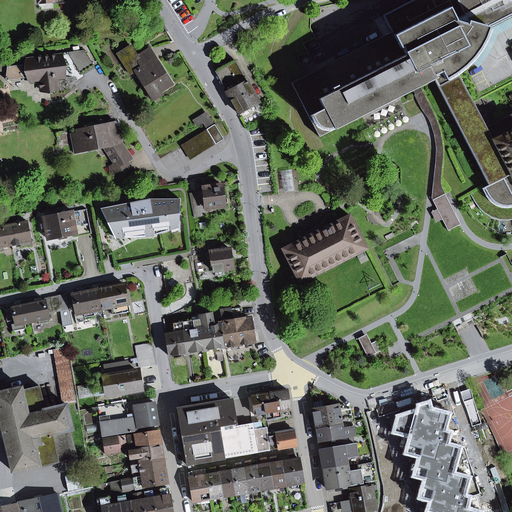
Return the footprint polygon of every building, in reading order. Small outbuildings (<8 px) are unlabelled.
[(488,185),(502,178),(505,177),(509,175),(486,128),(456,71),(464,65),(468,60),(472,57),(478,61),(480,58),(481,56),(483,54),(477,49),(483,37),(487,27),(511,14),(511,0),(445,0),(443,1),(445,4),(411,22),(413,25),(394,35),(392,32),(391,33),(306,76),(293,82),(291,83),(319,137),(355,119),(399,96),(412,89),(414,93),(418,91),(421,89),(419,86),(433,79),(488,185)] [(445,0),(412,0),(382,16),(391,33),(392,32),(394,35),(413,25),(411,22),(445,4),(443,1),(445,0)] [(511,14),(487,27),(483,37),(477,49),(483,54),(481,56),(480,58),(478,61),(472,57),(468,60),(479,68),(490,52),(483,47),(486,40),(511,27),(511,14)] [(146,88),(152,96),(157,93),(171,84),(156,59),(154,60),(148,50),(137,57),(130,46),(117,54),(118,54),(131,74),(130,75),(136,71),(146,88)] [(69,55),(80,73),(93,65),(85,50),(69,52),(69,53),(69,55)] [(299,62),(302,67),(313,61),(308,51),(296,57),(299,62)] [(58,89),(57,78),(65,77),(66,66),(62,56),(52,57),(49,55),(48,55),(46,58),(27,60),(27,66),(26,71),(28,77),(30,82),(40,81),(41,91),(50,93),(58,89)] [(226,92),(239,114),(259,103),(235,61),(215,72),(224,88),(229,86),(231,89),(226,92)] [(286,69),(293,82),(306,76),(302,67),(299,62),(286,69)] [(80,73),(81,75),(95,67),(93,65),(80,73)] [(10,81),(10,79),(28,77),(26,71),(27,66),(19,67),(8,68),(8,74),(6,79),(9,82),(10,81)] [(157,93),(152,96),(146,88),(144,89),(151,100),(159,95),(157,93)] [(436,207),(439,213),(445,210),(451,206),(448,201),(445,194),(441,184),(443,154),(442,142),(439,127),(434,116),(421,89),(418,91),(414,93),(413,93),(421,110),(430,122),(434,136),(436,150),(431,198),(436,207)] [(201,124),(198,120),(207,114),(205,112),(193,120),(197,126),(201,124)] [(208,130),(214,126),(207,114),(198,120),(201,124),(203,123),(208,130)] [(511,114),(486,128),(509,175),(511,179),(511,114)] [(134,172),(127,161),(131,158),(119,139),(114,132),(119,129),(115,123),(78,131),(79,139),(81,150),(104,145),(116,164),(114,165),(111,167),(120,181),(134,172)] [(214,126),(208,130),(207,130),(215,143),(222,138),(214,126)] [(119,139),(123,136),(119,129),(114,132),(119,139)] [(200,134),(208,147),(215,143),(207,130),(200,134)] [(194,138),(202,151),(208,147),(200,134),(194,138)] [(188,142),(196,154),(202,151),(194,138),(188,142)] [(71,141),(74,154),(103,148),(114,165),(116,164),(104,145),(81,150),(79,139),(71,141)] [(182,146),(189,159),(196,154),(188,142),(182,146)] [(284,192),(294,191),(291,170),(281,171),(284,192)] [(511,197),(502,178),(488,185),(474,192),(475,194),(472,195),(475,202),(479,208),(485,213),(492,217),(499,219),(506,220),(511,219),(511,197)] [(224,198),(223,185),(203,188),(203,191),(204,200),(205,209),(225,206),(225,205),(228,203),(227,199),(224,198)] [(193,211),(201,209),(199,201),(197,192),(190,194),(193,211)] [(169,225),(179,222),(180,199),(153,199),(149,199),(101,209),(106,219),(107,221),(108,223),(115,238),(129,231),(132,238),(151,237),(171,231),(169,225)] [(439,213),(448,231),(460,225),(451,206),(445,210),(439,213)] [(44,217),(45,224),(46,232),(48,240),(77,234),(91,231),(87,209),(44,217)] [(194,218),(202,216),(201,209),(193,211),(194,218)] [(282,249),(296,277),(364,243),(350,215),(316,232),(282,249)] [(27,222),(7,226),(11,245),(20,244),(20,247),(32,245),(27,222)] [(169,225),(171,231),(179,228),(179,222),(169,225)] [(3,247),(11,245),(7,226),(0,227),(0,251),(4,251),(3,247)] [(364,243),(296,277),(300,283),(367,249),(364,243)] [(234,268),(233,258),(231,258),(230,249),(222,250),(221,247),(215,247),(216,251),(210,251),(213,272),(217,271),(223,270),(233,269),(233,268),(234,268)] [(124,284),(98,289),(102,309),(111,307),(113,315),(130,311),(124,284)] [(94,311),(102,309),(98,289),(72,295),(76,315),(84,313),(85,318),(95,316),(94,311)] [(66,295),(58,297),(61,311),(69,310),(66,295)] [(60,311),(61,311),(58,297),(46,300),(48,313),(60,311)] [(48,313),(46,300),(34,303),(34,300),(27,301),(32,322),(39,321),(39,325),(50,322),(48,313)] [(12,307),(12,308),(15,321),(15,324),(12,325),(13,331),(26,329),(25,324),(32,322),(27,301),(21,302),(22,305),(12,307)] [(241,307),(236,308),(239,320),(223,323),(219,324),(219,326),(223,347),(254,342),(250,317),(243,319),(241,307)] [(8,322),(15,321),(12,308),(5,310),(8,322)] [(239,320),(236,308),(221,310),(223,323),(239,320)] [(202,329),(205,350),(223,347),(219,326),(214,327),(212,313),(199,315),(202,329)] [(194,330),(202,329),(200,319),(192,321),(194,330)] [(183,323),(188,353),(205,350),(202,329),(194,330),(192,321),(183,323)] [(165,335),(169,356),(188,353),(183,323),(174,324),(175,333),(165,335)] [(375,342),(371,344),(368,338),(360,342),(368,357),(380,351),(375,342)] [(137,356),(138,361),(153,358),(150,343),(135,346),(137,356)] [(67,405),(78,402),(69,346),(54,350),(63,406),(67,405)] [(154,365),(153,358),(138,361),(139,368),(154,365)] [(138,371),(123,374),(119,375),(105,377),(108,396),(141,390),(138,371)] [(94,392),(93,384),(78,387),(79,395),(94,392)] [(63,406),(45,410),(45,412),(29,415),(23,390),(22,387),(0,392),(0,416),(4,433),(13,472),(25,469),(41,465),(34,437),(50,434),(50,435),(52,435),(71,431),(73,430),(67,405),(63,406)] [(45,412),(45,410),(40,387),(23,390),(29,415),(45,412)] [(280,417),(279,411),(291,409),(288,390),(269,393),(273,418),(280,417)] [(481,410),(485,408),(476,390),(471,392),(478,412),(481,410)] [(266,413),(267,419),(273,418),(269,393),(252,396),(255,415),(266,413)] [(199,462),(258,453),(254,430),(253,424),(236,426),(232,400),(178,409),(187,465),(199,463),(199,462)] [(98,408),(101,422),(128,418),(127,409),(124,409),(123,403),(98,408)] [(136,417),(138,428),(158,425),(154,403),(134,406),(136,417)] [(398,417),(394,431),(410,436),(405,452),(419,456),(413,476),(424,479),(422,486),(450,474),(458,448),(445,444),(448,433),(442,431),(447,414),(429,410),(427,403),(418,406),(417,411),(398,417)] [(316,428),(341,424),(354,421),(352,411),(341,404),(330,406),(330,404),(323,405),(323,407),(313,409),(316,428)] [(138,428),(136,417),(128,418),(101,422),(103,437),(137,432),(138,428)] [(352,423),(354,423),(354,421),(341,424),(316,428),(319,442),(355,436),(352,423)] [(254,430),(258,453),(270,451),(267,433),(268,433),(267,428),(254,430)] [(52,435),(58,461),(77,457),(71,431),(52,435)] [(159,431),(128,435),(130,450),(161,445),(159,431)] [(267,433),(270,451),(296,446),(294,432),(287,433),(286,431),(269,433),(268,433),(267,433)] [(34,437),(41,465),(58,461),(52,435),(50,435),(50,434),(34,437)] [(124,436),(103,439),(105,454),(121,452),(120,448),(126,447),(124,436)] [(357,456),(355,444),(320,450),(323,469),(347,465),(346,458),(357,456)] [(161,445),(130,450),(132,462),(163,458),(161,445)] [(281,456),(286,486),(303,483),(299,459),(295,460),(294,454),(281,456)] [(269,464),(273,488),(286,486),(281,456),(271,458),(271,463),(269,464)] [(132,462),(131,462),(133,476),(142,474),(165,470),(163,458),(132,462)] [(257,466),(261,490),(273,488),(269,464),(267,464),(265,459),(256,461),(257,466)] [(244,469),(248,493),(261,490),(257,466),(252,467),(250,461),(245,462),(246,468),(244,469)] [(231,471),(235,495),(248,493),(244,469),(242,469),(241,463),(236,464),(237,470),(231,471)] [(362,470),(364,483),(376,480),(373,463),(354,467),(354,471),(362,470)] [(362,470),(354,471),(349,472),(348,465),(347,465),(323,469),(327,489),(350,486),(364,483),(362,470)] [(219,473),(223,497),(235,495),(231,471),(226,472),(225,466),(220,467),(221,473),(219,473)] [(206,475),(210,499),(223,497),(219,473),(216,473),(215,467),(210,468),(211,474),(206,475)] [(188,473),(193,502),(210,499),(206,475),(205,469),(192,472),(188,473)] [(112,482),(113,493),(168,484),(165,470),(142,474),(133,476),(134,478),(112,482)] [(422,486),(419,497),(430,499),(426,511),(475,511),(465,509),(468,498),(462,496),(466,478),(450,474),(422,486)] [(353,510),(361,509),(375,507),(371,486),(350,490),(351,500),(342,502),(344,511),(353,510)] [(152,499),(154,511),(172,511),(168,489),(161,490),(162,497),(154,499),(152,499)] [(141,501),(143,511),(154,511),(152,499),(154,499),(152,491),(145,492),(146,500),(142,500),(141,501)] [(131,503),(132,511),(143,511),(141,501),(142,500),(141,493),(134,494),(135,502),(131,503)] [(21,504),(22,511),(62,511),(58,494),(20,503),(21,504)] [(120,504),(120,511),(132,511),(131,503),(126,503),(125,496),(118,497),(119,504),(120,504)] [(102,500),(103,511),(120,511),(120,504),(119,504),(110,506),(109,499),(102,500)]
